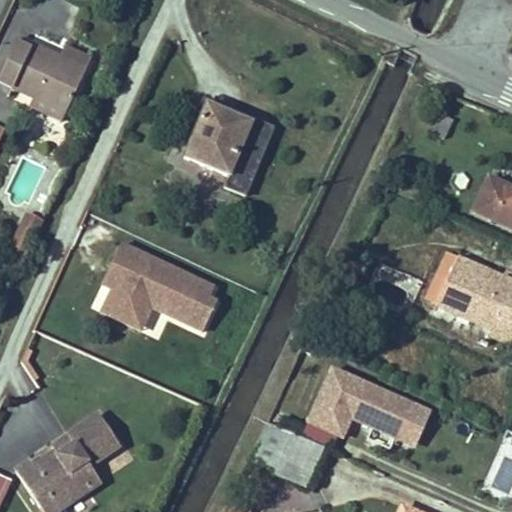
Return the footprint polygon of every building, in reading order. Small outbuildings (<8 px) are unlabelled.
[(60,122),(90,60),(68,50),(63,61),(18,39),(0,76),(0,82),(34,99),(30,108),(60,122)] [(206,105),(202,114),(225,124),(229,115),(206,105)] [(223,188),(244,196),(271,133),(229,115),(225,124),(202,114),(184,159),(228,177),(223,188)] [(439,114),(432,132),(446,137),(452,119),(439,114)] [(511,189),(489,179),(474,212),(511,229),(511,189)] [(41,222),(27,215),(21,227),(36,234),(41,222)] [(36,234),(21,227),(4,263),(18,270),(36,234)] [(218,289),(125,245),(114,267),(119,269),(111,286),(116,288),(110,302),(149,320),(154,308),(161,293),(165,292),(176,298),(172,307),(176,309),(173,317),(206,333),(220,303),(213,300),(218,289)] [(447,280),(455,262),(444,257),(435,275),(447,280)] [(458,257),(455,262),(500,282),(502,277),(458,257)] [(500,282),(455,262),(447,280),(435,275),(426,297),(438,302),(494,327),(492,332),(511,340),(511,280),(502,277),(500,282)] [(18,270),(4,263),(0,270),(0,271),(14,279),(18,270)] [(119,269),(114,267),(106,283),(111,286),(119,269)] [(511,274),(504,271),(502,277),(511,280),(511,274)] [(362,289),(348,283),(340,300),(355,306),(362,289)] [(161,293),(154,308),(173,317),(176,309),(172,307),(176,298),(165,292),(161,293)] [(144,331),(149,320),(110,302),(105,312),(144,331)] [(494,327),(438,302),(436,307),(492,332),(494,327)] [(321,333),(333,339),(344,318),(332,312),(321,333)] [(413,407),(330,370),(306,423),(336,436),(345,417),(398,441),(413,407)] [(427,413),(413,407),(398,441),(412,447),(427,413)] [(28,462),(14,472),(38,507),(51,498),(55,504),(86,483),(90,489),(99,483),(88,467),(118,447),(98,416),(66,437),(72,447),(57,457),(55,453),(32,468),(28,462)] [(305,489),(322,449),(267,424),(250,458),(276,470),(274,475),(305,489)] [(72,447),(66,437),(51,448),(55,453),(57,457),(72,447)] [(0,497),(9,476),(0,472),(0,497)] [(40,511),(55,511),(90,489),(86,483),(55,504),(51,498),(38,507),(40,511)] [(232,511),(239,499),(232,495),(223,511),(232,511)] [(250,511),(254,506),(239,499),(232,511),(250,511)]
